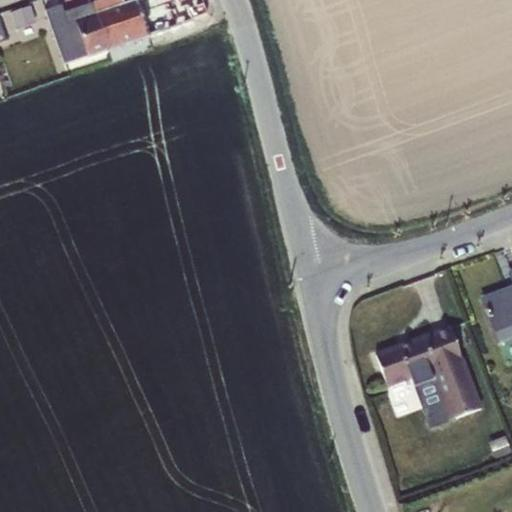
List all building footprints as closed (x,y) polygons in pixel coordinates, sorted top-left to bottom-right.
[(100,0),(91,4),(107,52),(148,38),(134,0),(100,0)] [(134,0),(148,38),(208,16),(202,0),(134,0)] [(107,52),(91,4),(63,14),(60,6),(45,11),(64,65),(86,58),(87,59),(107,52)] [(30,7),(9,14),(14,30),(35,23),(30,7)] [(511,281),(511,289),(482,301),(497,346),(511,340),(511,272),(509,274),(511,281)] [(449,328),(374,356),(386,389),(410,380),(428,429),(481,409),(449,328)] [(506,435),(487,441),(493,460),(511,454),(506,435)]
